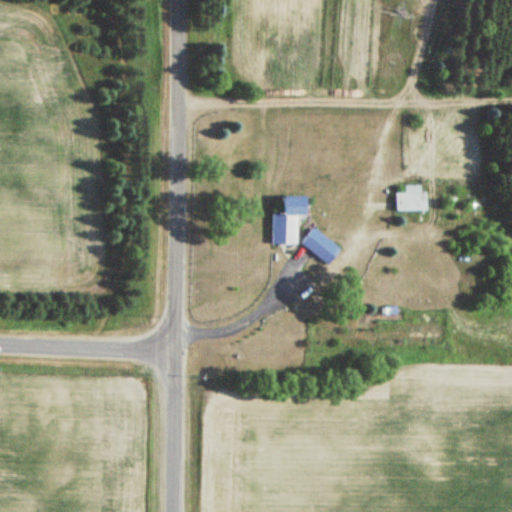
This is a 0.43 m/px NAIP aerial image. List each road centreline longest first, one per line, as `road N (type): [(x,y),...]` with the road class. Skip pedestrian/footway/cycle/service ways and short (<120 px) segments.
road 1 (tertiary): [(173,511),(179,0)]
road 2 (residential): [(174,345),(0,340)]
